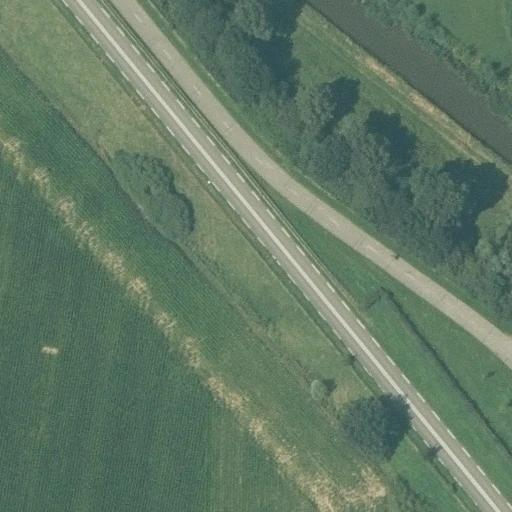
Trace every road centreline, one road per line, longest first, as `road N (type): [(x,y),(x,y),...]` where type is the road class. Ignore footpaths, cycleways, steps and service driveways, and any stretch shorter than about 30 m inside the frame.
road 1 (secondary): [(494,511),(76,0)]
road 2 (unclassified): [(511,354),(314,210),(222,128),(120,0)]
